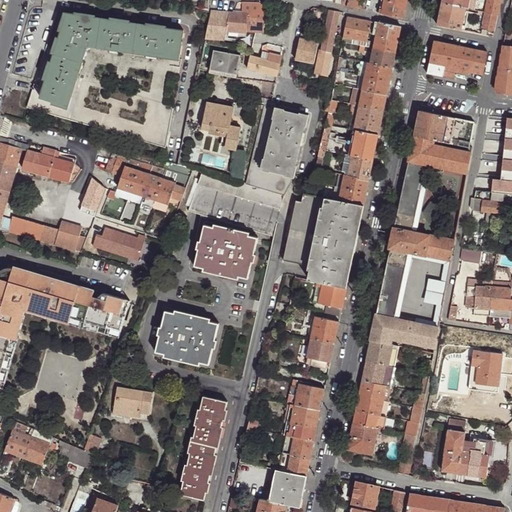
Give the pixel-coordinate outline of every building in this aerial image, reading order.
[(348,0),(348,6),(347,7),(363,10),(365,1),(360,1),(360,0),(384,0),(382,14),(403,18),(406,0),(348,0)] [(469,0),(442,0),(442,3),(465,8),(468,9),(469,1),(469,0)] [(497,15),(500,0),(487,0),(485,13),(497,15)] [(468,9),(475,10),(477,2),(469,1),(468,9)] [(264,3),(244,3),(243,13),(248,14),(248,31),(256,32),(264,32),(264,3)] [(461,30),(465,8),(442,3),(438,25),(461,30)] [(326,29),(337,30),(340,17),(341,13),(330,10),(326,29)] [(233,13),(212,11),(206,38),(225,40),(228,31),(233,13)] [(64,24),(41,103),(68,109),(86,43),(181,58),(185,31),(67,13),(65,24),(64,24)] [(242,13),(233,13),(228,31),(247,33),(248,31),(248,14),(243,13),(242,13)] [(494,31),(497,15),(485,13),(482,28),(494,31)] [(344,37),(354,38),(356,29),(362,30),(365,20),(348,17),(344,37)] [(370,34),(372,21),(365,20),(362,30),(356,29),(354,38),(368,41),(369,40),(370,34)] [(401,26),(379,22),(377,35),(399,38),(401,26)] [(337,32),(337,30),(326,29),(323,50),(332,52),(336,36),(338,37),(339,32),(337,32)] [(396,52),(399,38),(377,35),(374,48),(396,52)] [(344,37),(343,41),(368,47),(369,43),(344,37)] [(319,42),(300,38),(296,60),(315,64),(319,42)] [(434,41),(428,71),(454,79),(455,73),(469,76),(470,72),(484,75),(488,53),(434,41)] [(340,55),(359,59),(361,49),(342,45),(340,55)] [(511,47),(503,46),(495,90),(499,95),(511,96),(511,47)] [(393,68),(396,52),(374,48),(371,60),(368,59),(367,62),(368,63),(393,68)] [(214,49),(210,66),(218,68),(218,62),(239,66),(241,55),(214,49)] [(327,76),(332,52),(323,50),(321,50),(316,73),(327,76)] [(251,55),(248,69),(278,76),(282,56),(270,53),(268,60),(251,55)] [(344,69),(346,58),(340,57),(337,70),(342,71),(342,69),(344,69)] [(367,63),(362,61),(359,75),(364,76),(367,63)] [(218,68),(210,66),(210,68),(237,74),(239,66),(218,62),(218,68)] [(390,81),(393,68),(368,63),(365,76),(390,81)] [(341,74),(342,71),(337,70),(334,83),(341,85),(343,74),(341,74)] [(387,95),(390,81),(365,76),(362,89),(387,95)] [(359,105),(362,89),(354,88),(350,104),(352,104),(359,105)] [(384,110),(387,95),(362,89),(359,105),(384,110)] [(335,111),(337,101),(331,100),(328,112),(333,113),(333,111),(335,111)] [(236,107),(210,102),(205,130),(231,135),(229,145),(239,148),(243,128),(233,125),(236,107)] [(357,117),(359,105),(352,104),(349,116),(350,116),(350,115),(351,115),(351,116),(357,117)] [(381,121),(384,110),(359,105),(357,117),(381,121)] [(247,186),(285,198),(291,184),(305,123),(302,122),(303,116),(264,107),(247,186)] [(419,111),(414,136),(434,140),(442,142),(447,117),(419,111)] [(332,115),(333,113),(328,112),(325,124),(332,126),(334,116),(332,115)] [(379,135),(381,121),(357,117),(354,130),(379,135)] [(447,117),(442,142),(471,148),(470,147),(475,122),(469,121),(447,117)] [(511,119),(508,119),(501,180),(493,180),(492,193),(511,195),(511,119)] [(327,150),(332,126),(325,124),(320,149),(327,150)] [(373,159),(379,135),(354,130),(353,135),(356,135),(352,152),(349,152),(349,155),(350,155),(353,155),(373,159)] [(0,142),(22,149),(24,143),(0,135),(0,142)] [(414,136),(409,161),(427,165),(468,173),(472,154),(433,145),(434,140),(414,136)] [(0,222),(18,160),(22,149),(0,142),(0,222)] [(18,160),(24,161),(28,150),(30,144),(24,143),(22,149),(18,160)] [(43,150),(42,154),(59,159),(60,154),(61,150),(48,147),(47,151),(43,150)] [(325,158),(327,150),(320,149),(318,157),(325,158)] [(28,150),(24,161),(22,168),(70,181),(75,163),(59,159),(42,154),(28,150)] [(111,173),(117,155),(112,153),(105,170),(111,173)] [(60,154),(59,159),(75,163),(76,158),(60,154)] [(369,180),(373,159),(353,155),(350,155),(349,155),(347,154),(346,154),(343,171),(343,175),(344,175),(348,176),(369,180)] [(127,158),(118,155),(117,155),(111,173),(121,176),(124,166),(127,158)] [(137,170),(140,162),(127,158),(124,166),(121,176),(117,187),(130,191),(137,170)] [(409,161),(395,228),(413,232),(427,165),(409,161)] [(152,166),(140,162),(137,170),(130,191),(143,195),(150,174),(152,166)] [(165,169),(152,166),(150,174),(143,195),(140,203),(152,207),(155,199),(162,178),(165,169)] [(190,177),(165,169),(162,178),(175,182),(174,185),(186,189),(190,177)] [(241,185),(202,172),(189,211),(274,236),(270,256),(283,259),(297,201),(285,198),(247,186),(241,185)] [(360,204),(364,204),(367,192),(369,180),(348,176),(344,175),(342,187),(339,200),(360,204)] [(91,178),(86,212),(106,215),(112,181),(91,178)] [(175,182),(162,178),(155,199),(152,207),(165,211),(171,195),(174,185),(175,182)] [(182,199),(186,189),(174,185),(171,195),(182,199)] [(333,199),(339,200),(342,187),(337,186),(336,185),(333,199)] [(128,199),(130,191),(117,187),(115,195),(128,199)] [(143,195),(130,191),(128,199),(140,203),(143,195)] [(302,202),(297,201),(283,259),(282,261),(345,275),(360,204),(339,200),(333,199),(304,194),(302,202)] [(484,200),(476,199),(474,210),(482,211),(483,201),(484,200)] [(504,204),(483,201),(482,211),(488,212),(497,214),(503,214),(504,208),(504,204)] [(497,214),(488,212),(487,222),(487,223),(495,224),(496,223),(497,214)] [(8,231),(55,244),(59,230),(12,217),(8,231)] [(55,244),(75,250),(80,235),(82,228),(61,222),(59,230),(55,244)] [(203,224),(194,265),(249,278),(258,236),(233,231),(234,228),(229,227),(229,230),(203,224)] [(390,247),(391,248),(408,251),(411,252),(452,260),(455,241),(413,232),(395,228),(394,228),(390,247)] [(75,250),(78,250),(84,237),(80,235),(75,250)] [(93,237),(89,254),(115,261),(120,244),(93,237)] [(391,248),(378,307),(395,310),(408,251),(391,248)] [(481,262),(483,252),(464,249),(462,259),(481,262)] [(395,310),(393,318),(397,319),(398,315),(410,257),(411,252),(408,251),(395,310)] [(445,264),(452,260),(411,252),(410,257),(445,264)] [(439,328),(452,260),(445,264),(434,322),(439,328)] [(0,281),(1,279),(9,281),(11,273),(28,278),(30,271),(13,266),(7,266),(2,267),(0,268),(0,281)] [(0,372),(20,302),(120,331),(129,300),(102,292),(95,298),(91,297),(93,290),(53,278),(46,283),(42,282),(44,275),(30,271),(28,278),(11,273),(9,281),(1,279),(0,281),(0,372)] [(53,278),(44,275),(42,282),(46,283),(53,278)] [(342,309),(346,289),(323,284),(322,288),(321,295),(319,304),(322,305),(327,306),(342,309)] [(487,297),(488,288),(478,287),(469,287),(468,309),(490,310),(491,298),(487,297)] [(511,289),(492,288),(488,288),(487,297),(491,298),(490,310),(510,311),(511,299),(511,289)] [(102,292),(93,290),(91,297),(95,298),(102,292)] [(118,339),(120,331),(20,302),(0,372),(0,380),(5,382),(25,311),(118,339)] [(340,316),(342,309),(327,306),(326,309),(325,313),(340,316)] [(378,307),(376,315),(393,318),(395,310),(378,307)] [(165,310),(155,352),(209,365),(219,324),(165,310)] [(510,311),(490,310),(490,318),(510,319),(510,311)] [(376,315),(371,341),(390,345),(392,339),(435,348),(439,328),(413,323),(397,319),(393,318),(376,315)] [(335,344),(339,322),(316,317),(315,324),(312,335),(312,339),(335,344)] [(413,323),(439,328),(434,322),(414,318),(414,319),(413,323)] [(331,363),(335,344),(312,339),(308,358),(320,360),(331,363)] [(371,341),(367,361),(386,364),(389,365),(393,345),(390,345),(371,341)] [(393,345),(389,365),(393,366),(395,366),(398,349),(399,346),(393,345)] [(425,352),(399,346),(398,349),(424,355),(425,352)] [(476,385),(499,387),(503,354),(473,351),(472,366),(478,367),(476,385)] [(278,366),(292,369),(294,362),(279,359),(278,366)] [(362,380),(382,385),(386,364),(367,361),(362,380)] [(382,385),(387,386),(388,386),(389,380),(390,380),(393,366),(389,365),(386,364),(382,385)] [(290,377),(292,369),(278,366),(276,374),(290,377)] [(499,393),(499,387),(476,385),(478,367),(472,366),(470,380),(469,390),(475,391),(499,393)] [(424,372),(420,393),(426,394),(430,373),(425,373),(424,372)] [(361,387),(386,392),(387,386),(382,385),(362,380),(361,387)] [(321,411),(325,389),(315,387),(301,384),(300,387),(296,405),(321,411)] [(63,398),(75,401),(79,389),(66,386),(63,398)] [(132,412),(131,417),(140,418),(141,414),(150,415),(154,392),(118,386),(114,409),(132,412)] [(386,392),(384,401),(389,402),(393,387),(388,386),(387,386),(386,392)] [(361,387),(356,410),(378,415),(381,415),(381,414),(384,401),(386,392),(361,387)] [(417,392),(414,407),(423,409),(426,394),(420,393),(417,392)] [(230,405),(204,398),(194,444),(219,450),(230,405)] [(384,401),(381,414),(386,415),(389,402),(384,401)] [(317,430),(321,411),(296,405),(296,408),(292,425),(317,430)] [(287,424),(292,425),(296,408),(291,407),(287,424)] [(414,407),(411,422),(420,423),(423,409),(414,407)] [(356,410),(354,422),(376,427),(378,415),(356,410)] [(378,415),(376,427),(379,427),(386,429),(389,417),(381,415),(378,415)] [(450,419),(449,425),(465,429),(466,421),(450,419)] [(28,427),(15,422),(13,426),(12,430),(25,435),(28,427)] [(354,422),(351,437),(376,442),(379,427),(376,427),(354,422)] [(408,434),(417,436),(420,423),(411,422),(408,434)] [(314,441),(317,430),(292,425),(290,436),(295,437),(314,441)] [(270,438),(271,432),(248,428),(247,433),(270,438)] [(25,435),(12,430),(4,451),(23,458),(30,437),(27,436),(25,435)] [(49,444),(52,438),(33,430),(30,437),(49,444)] [(448,430),(443,467),(460,469),(462,451),(463,451),(464,448),(466,433),(465,432),(448,430)] [(386,443),(386,435),(379,434),(378,443),(386,443)] [(412,459),(417,436),(408,434),(408,437),(403,457),(412,459)] [(291,454),(295,437),(290,436),(287,435),(283,452),(291,454)] [(49,444),(30,437),(23,458),(41,465),(49,444)] [(100,441),(89,437),(83,451),(94,455),(100,441)] [(311,457),(314,441),(295,437),(291,454),(311,457)] [(351,437),(348,450),(373,454),(376,442),(351,437)] [(483,440),(476,438),(474,438),(473,449),(472,453),(481,454),(483,440)] [(487,440),(483,440),(481,454),(490,455),(492,441),(487,440)] [(66,459),(71,446),(64,443),(63,447),(59,456),(66,459)] [(219,450),(194,444),(182,497),(205,502),(219,450)] [(94,455),(83,451),(71,446),(66,459),(87,468),(94,455)] [(462,451),(460,469),(459,474),(466,475),(486,478),(488,469),(488,466),(490,455),(481,454),(472,453),(463,451),(462,451)] [(287,471),(291,454),(283,452),(281,464),(279,470),(287,471)] [(307,475),(311,457),(291,454),(287,471),(307,475)] [(409,475),(412,459),(403,457),(399,456),(396,472),(409,475)] [(305,485),(307,475),(287,471),(279,470),(276,469),(273,482),(285,485),(286,481),(305,485)] [(300,507),(305,485),(286,481),(285,485),(273,482),(270,500),(286,504),(300,507)] [(379,486),(356,482),(352,502),(374,507),(379,486)] [(405,492),(395,490),(392,506),(402,508),(405,492)] [(0,492),(0,511),(8,511),(14,498),(0,492)] [(410,493),(406,511),(446,511),(449,499),(410,493)] [(114,511),(117,505),(97,497),(91,511),(114,511)] [(283,511),(286,504),(270,500),(261,499),(258,511),(283,511)] [(504,511),(505,508),(452,499),(449,511),(504,511)]
